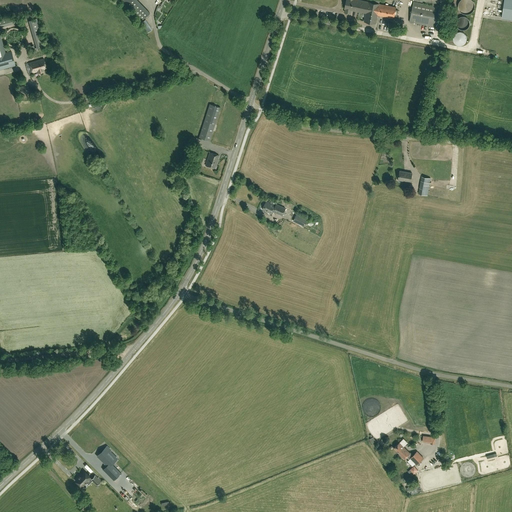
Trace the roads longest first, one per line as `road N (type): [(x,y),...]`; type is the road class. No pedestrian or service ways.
road 1 (unclassified): [(511,386),(430,373),(179,291)]
road 2 (tertiary): [(250,103),(205,240),(179,291)]
road 3 (tertiary): [(131,351),(0,486)]
road 4 (unclassified): [(0,361),(131,351)]
